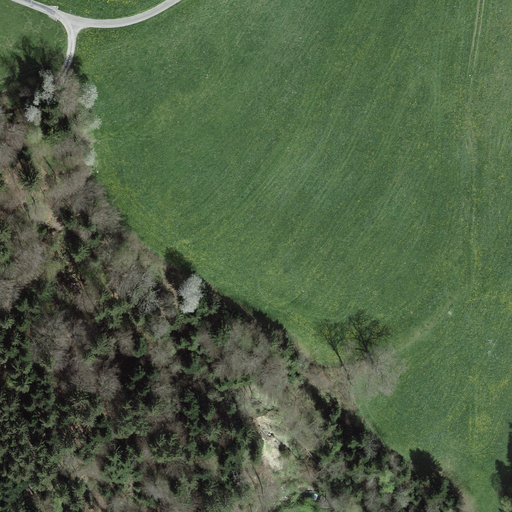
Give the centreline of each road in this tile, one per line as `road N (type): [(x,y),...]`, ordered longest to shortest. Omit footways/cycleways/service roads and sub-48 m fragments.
road 1 (unclassified): [(176,0),(106,26),(14,0)]
road 2 (track): [(71,20),(65,71),(0,149)]
road 3 (track): [(0,374),(32,429),(18,511)]
